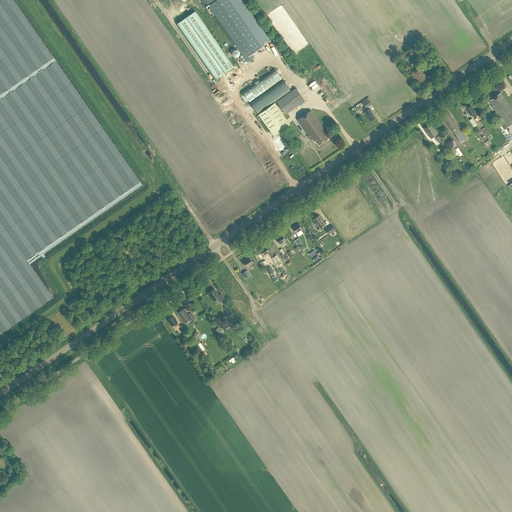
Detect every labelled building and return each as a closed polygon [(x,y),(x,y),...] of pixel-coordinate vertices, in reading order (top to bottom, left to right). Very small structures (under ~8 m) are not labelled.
[(251,54),(270,41),(241,0),(204,0),(248,62),(254,58),(251,54)] [(195,11),(177,24),(198,55),(215,79),(234,66),(195,11)] [(408,49),(409,50),(400,57),(407,67),(413,63),(408,55),(411,53),(411,52),(414,50),(412,47),(408,49)] [(234,57),(239,53),(235,48),(230,51),(234,57)] [(424,79),(427,77),(420,67),(410,74),(417,84),(419,83),(421,86),(426,83),(424,79)] [(295,88),(291,91),(274,68),(242,92),(258,115),(275,103),(276,102),(286,114),(304,101),(295,88)] [(493,106),(492,106),(504,123),(506,127),(507,127),(511,123),(511,108),(501,93),(490,100),(493,106)] [(362,102),(365,107),(370,104),(367,99),(362,102)] [(275,103),(258,115),(274,137),(290,125),(275,103)] [(472,114),(474,117),(477,115),(475,112),(470,105),(465,109),(470,115),(472,114)] [(375,118),(369,109),(365,112),(370,121),(375,118)] [(310,137),(310,136),(314,141),(316,140),(319,145),(320,145),(321,145),(322,144),(322,143),(327,139),(325,136),(327,134),(311,110),(297,119),(310,137)] [(442,116),(448,125),(449,126),(452,131),(456,129),(452,122),(454,121),(449,113),(448,114),(447,113),(442,116)] [(426,132),(431,138),(437,134),(433,128),(432,128),(430,124),(424,128),(427,132),(426,132)] [(462,132),(456,136),(459,141),(465,136),(462,132)] [(447,144),(450,149),(455,146),(452,141),(447,144)] [(321,227),(322,228),(324,226),(324,225),(325,224),(319,215),(313,219),(320,228),(321,227)] [(306,232),(303,227),(302,228),(299,223),(292,228),(296,233),(301,230),(303,234),(306,232)] [(335,229),(332,225),(325,229),(329,234),(335,229)] [(276,239),(280,244),(284,241),(287,245),(290,243),(286,239),(285,239),(282,235),(276,239)] [(269,251),(266,246),(259,250),(263,256),(268,253),(271,256),(273,255),(270,250),(269,251)] [(252,262),(249,257),(243,262),(247,267),(251,264),(254,268),(257,266),(253,261),(252,262)] [(270,266),(266,269),(269,274),(274,271),(270,266)] [(225,298),(221,293),(219,295),(214,289),(208,293),(213,301),(217,299),(219,302),(222,300),(225,298)] [(229,304),(224,307),(229,314),(233,311),(229,304)] [(183,308),(178,312),(185,323),(190,319),(191,321),(195,318),(191,312),(187,314),(183,308)] [(167,320),(172,326),(177,322),(173,316),(167,320)]
